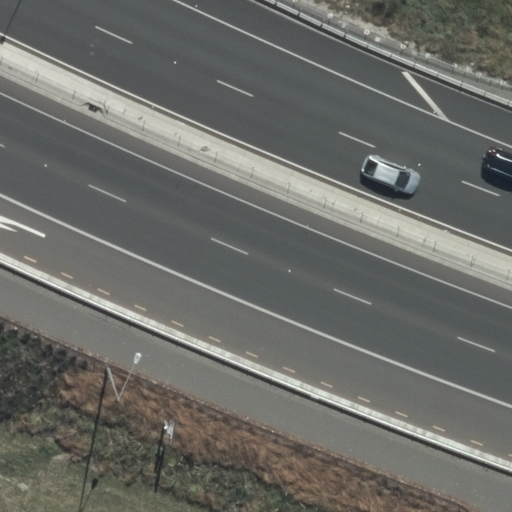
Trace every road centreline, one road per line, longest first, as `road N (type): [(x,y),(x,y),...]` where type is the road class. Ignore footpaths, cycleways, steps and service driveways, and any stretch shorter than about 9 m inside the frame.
road 1 (trunk): [(511,435),(0,222)]
road 2 (trunk): [(511,365),(138,221),(0,154)]
road 3 (trunk): [(40,0),(390,163),(511,205)]
